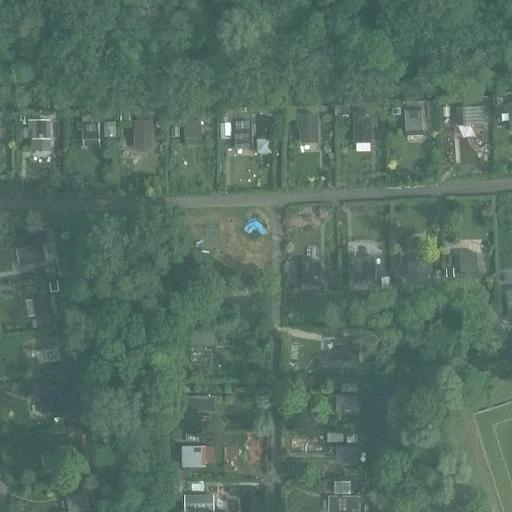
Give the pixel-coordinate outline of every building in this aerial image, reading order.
[(511,134),(511,107),(497,108),(498,135),(511,134)] [(246,109),(246,134),(256,134),(256,145),(272,145),(272,109),(246,109)] [(406,111),(406,134),(421,134),(421,111),(406,111)] [(327,116),(302,117),(303,149),(328,148),(327,116)] [(98,117),(83,117),(83,145),(98,145),(98,117)] [(458,117),(457,133),(475,134),(476,118),(458,117)] [(356,120),(356,140),(374,140),(373,120),(356,120)] [(154,121),(136,121),(136,149),(154,149),(154,121)] [(32,123),(32,138),(55,138),(55,123),(32,123)] [(211,153),(211,123),(181,123),(181,153),(211,153)] [(115,124),(106,124),(106,137),(116,137),(115,124)] [(19,249),(21,263),(46,259),(44,245),(19,249)] [(428,276),(428,250),(406,250),(406,275),(428,276)] [(478,253),(460,254),(461,271),(479,270),(478,253)] [(304,256),(304,277),(322,278),(322,256),(304,256)] [(357,258),(356,279),(375,280),(376,258),(357,258)] [(176,259),(175,259),(176,287),(185,287),(184,259),(180,259),(176,259)] [(34,299),(36,313),(55,310),(53,296),(34,299)] [(222,331),(196,331),(196,355),(222,355),(222,331)] [(359,343),(333,343),(333,358),(359,358),(359,343)] [(43,398),(45,413),(67,410),(65,395),(43,398)] [(215,397),(193,397),(193,411),(215,411),(215,397)] [(359,397),(335,397),(335,410),(359,410),(359,397)] [(361,425),(331,426),(332,466),(362,465),(361,425)] [(78,471),(72,434),(45,438),(51,475),(78,471)] [(184,467),(205,468),(205,460),(215,461),(216,447),(185,446),(184,467)] [(87,493),(64,497),(67,511),(89,507),(87,493)] [(213,495),(191,496),(192,511),(214,511),(213,495)] [(331,497),(330,511),(357,511),(358,498),(331,497)]
